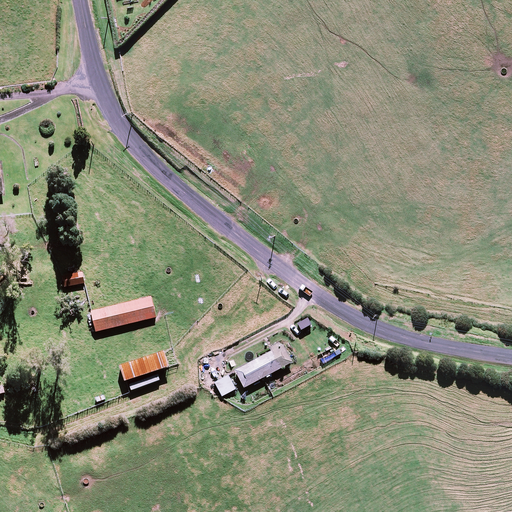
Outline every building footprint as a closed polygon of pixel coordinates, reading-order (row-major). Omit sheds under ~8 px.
[(92,310),(93,314),(88,315),(92,332),(97,331),(156,316),(151,296),(92,310)] [(244,386),(265,375),(266,377),(271,375),(270,372),(292,361),(283,343),(281,344),(279,341),(269,346),(271,350),(235,369),(244,386)] [(169,365),(165,350),(121,364),(125,378),(169,365)] [(309,363),(306,365),(309,370),(318,365),(313,356),(307,359),(309,363)] [(160,379),(158,373),(130,384),(132,389),(160,379)] [(236,388),(229,374),(215,381),(222,395),(236,388)]
